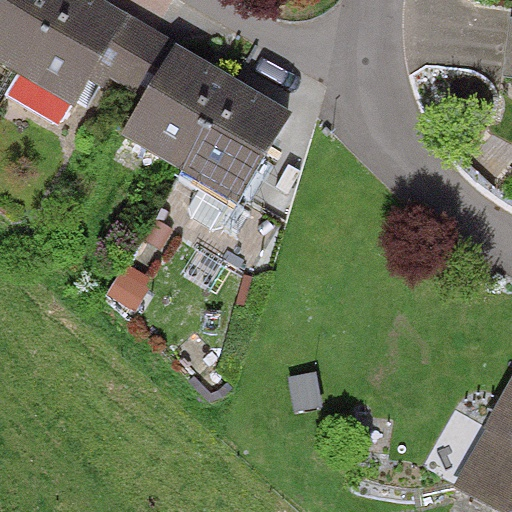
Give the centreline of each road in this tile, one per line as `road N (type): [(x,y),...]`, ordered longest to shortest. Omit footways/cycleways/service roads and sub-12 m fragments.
road 1 (residential): [(358,51),(354,86),(366,131),(511,243)]
road 2 (residential): [(208,0),(286,41),(358,51)]
